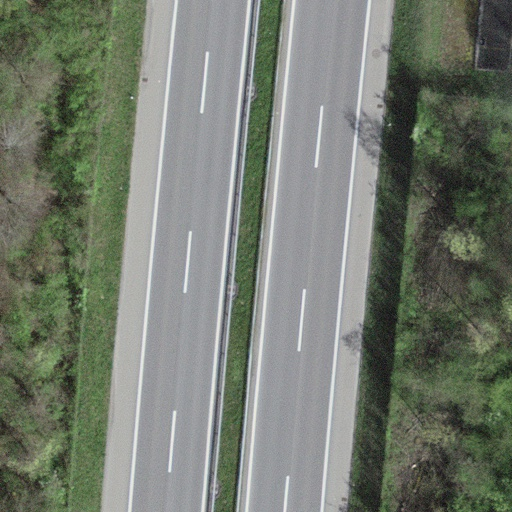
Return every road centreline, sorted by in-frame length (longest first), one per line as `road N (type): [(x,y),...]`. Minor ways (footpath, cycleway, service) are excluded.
road 1 (motorway): [(211,0),(162,511)]
road 2 (motorway): [(282,511),(330,0)]
